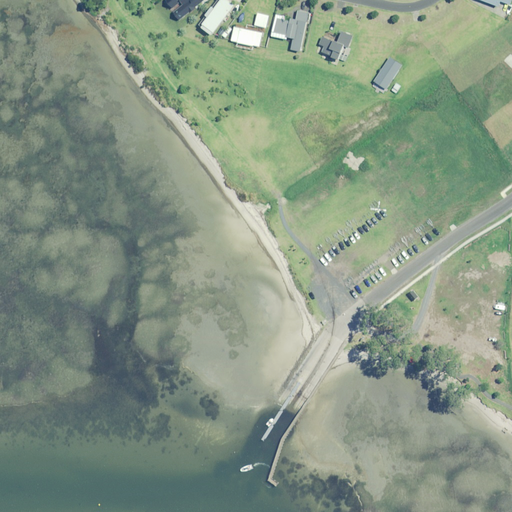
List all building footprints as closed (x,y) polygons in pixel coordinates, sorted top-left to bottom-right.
[(236,5),(228,0),(218,0),(199,25),(213,36),(236,5)] [(309,13),(299,11),(297,19),(291,18),(291,22),(278,19),(276,33),(287,35),(287,37),(294,38),(292,50),(302,52),(309,13)] [(270,16),(258,13),(256,25),(267,28),(270,16)] [(263,33),(235,27),(232,41),(260,47),(263,33)] [(339,62),(340,59),(341,58),(345,59),(354,36),(342,31),(339,38),(325,32),(320,44),(326,47),(323,52),(333,56),(332,59),(339,62)] [(391,59),(376,83),(387,90),(402,66),(391,59)] [(414,291),(409,295),(414,301),(419,297),(414,291)]
